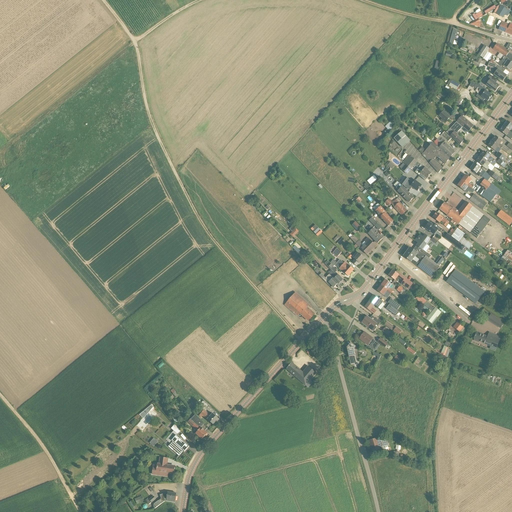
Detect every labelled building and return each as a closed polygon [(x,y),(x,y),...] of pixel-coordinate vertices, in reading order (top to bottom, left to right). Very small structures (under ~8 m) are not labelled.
[(508,0),(501,5),(506,8),(511,3),(508,0)] [(508,10),(501,6),(496,14),(503,18),(505,15),(508,10)] [(480,22),(479,19),(470,25),(479,28),(481,23),(479,23),(480,22)] [(511,24),(510,26),(502,22),(499,30),(511,35),(511,24)] [(511,54),(509,52),(497,44),(494,49),(496,51),(505,57),(503,59),(507,62),(508,60),(511,62),(511,54)] [(483,58),(490,49),(485,45),(478,55),(483,58)] [(502,61),(501,60),(498,64),(503,68),(504,66),(510,70),(511,68),(511,62),(508,60),(507,62),(503,59),(502,61)] [(504,69),(490,63),(488,67),(494,70),(492,72),(492,74),(503,81),(507,76),(502,72),(504,69)] [(488,82),(487,85),(495,92),(499,86),(494,83),(496,80),(490,75),(486,81),(488,82)] [(450,83),(458,87),(456,90),(459,91),(462,86),(452,80),(452,81),(450,80),(447,85),(449,86),(450,83)] [(489,100),(489,101),(490,101),(492,99),(492,98),(491,97),(492,96),(486,91),(487,90),(479,85),(472,81),(469,86),(473,89),(474,87),(477,89),(478,88),(481,90),(477,95),(484,100),(485,99),(488,101),(489,100)] [(445,123),(450,117),(443,111),(439,116),(442,118),(441,120),(445,123)] [(473,126),(462,116),(457,122),(469,132),(473,126)] [(392,126),(395,123),(392,120),(385,127),(390,131),(394,127),(392,126)] [(463,141),(456,134),(462,128),(457,122),(447,132),(446,133),(447,133),(460,145),(464,141),(463,141)] [(511,132),(504,126),(500,131),(511,140),(511,138),(511,132)] [(410,141),(402,131),(394,138),(402,147),(410,141)] [(454,152),(449,147),(447,145),(444,142),(447,140),(448,142),(452,138),(444,132),(434,142),(439,148),(450,157),(455,152),(454,152)] [(492,141),(502,149),(507,153),(508,151),(503,147),(500,144),(502,141),(496,136),(492,141)] [(500,150),(502,149),(492,141),(488,146),(495,151),(497,148),(500,150)] [(425,151),(436,159),(438,157),(445,164),(450,158),(433,143),(431,145),(425,151)] [(434,161),(436,159),(425,151),(422,155),(430,163),(429,163),(434,168),(439,173),(443,168),(434,161)] [(480,156),(490,164),(496,168),(498,166),(496,163),(495,160),(490,156),(484,151),(480,156)] [(500,159),(503,162),(506,158),(499,153),(496,156),(500,159)] [(406,165),(411,169),(414,165),(417,162),(412,157),(411,158),(409,156),(403,162),(406,165)] [(488,167),(490,164),(480,156),(477,161),(482,165),(482,166),(487,170),(489,168),(488,167)] [(506,164),(503,162),(500,159),(497,163),(504,168),(506,164)] [(425,168),(421,165),(417,162),(414,165),(418,168),(416,171),(427,179),(431,173),(428,171),(428,170),(425,168)] [(479,176),(482,178),(486,172),(475,164),(470,169),(474,172),(473,172),(479,177),(479,176)] [(411,169),(406,165),(402,170),(407,174),(411,169)] [(491,176),(497,181),(498,181),(500,178),(492,171),(489,175),(491,176)] [(367,181),(371,185),(378,179),(374,175),(367,181)] [(462,181),(472,188),(474,186),(471,184),(470,184),(469,183),(472,180),(466,175),(462,181)] [(422,186),(415,181),(413,183),(411,182),(407,178),(405,181),(411,186),(417,191),(422,186)] [(491,184),(484,180),(482,183),(489,188),(491,184)] [(474,190),(472,188),(462,181),(457,186),(467,193),(469,190),(472,192),(474,190)] [(482,183),(479,186),(482,188),(486,191),(488,188),(489,188),(482,183)] [(409,203),(409,202),(414,198),(413,198),(403,187),(400,184),(396,189),(398,191),(398,192),(409,202),(409,203)] [(497,195),(488,188),(486,191),(482,196),(490,202),(497,195)] [(487,204),(484,202),(476,196),(474,194),(470,200),(483,210),(487,204)] [(407,211),(399,203),(403,200),(399,197),(396,200),(394,202),(393,201),(392,202),(389,198),(388,200),(385,202),(389,206),(391,204),(402,215),(407,211)] [(477,239),(488,225),(491,221),(484,216),(472,207),(466,202),(459,212),(453,208),(452,209),(448,216),(447,216),(459,225),(459,224),(470,234),(477,239)] [(444,203),(444,204),(440,209),(448,216),(452,209),(444,203)] [(389,226),(391,224),(394,221),(386,213),(378,204),(373,208),(381,217),(381,218),(389,226)] [(511,222),(511,219),(501,211),(496,217),(509,227),(511,222)] [(433,218),(439,223),(441,221),(444,223),(443,224),(446,227),(449,222),(437,213),(433,218)] [(379,231),(382,228),(378,224),(372,218),(369,221),(375,226),(379,231)] [(352,225),(357,231),(361,227),(355,222),(352,225)] [(433,222),(432,223),(431,224),(429,223),(428,225),(427,225),(426,226),(426,227),(425,228),(433,234),(435,230),(436,230),(437,229),(441,232),(442,230),(433,222)] [(315,225),(312,228),(311,229),(313,231),(315,234),(318,237),(322,232),(320,230),(317,227),(315,225)] [(296,229),(292,232),(290,235),(293,238),(299,232),(296,229)] [(368,233),(378,244),(382,239),(377,233),(373,229),(368,233)] [(449,235),(465,246),(470,250),(473,245),(462,237),(465,234),(457,229),(454,234),(451,232),(449,235)] [(465,246),(449,235),(448,234),(445,238),(461,250),(465,246)] [(420,235),(418,238),(426,245),(431,239),(425,235),(423,237),(420,235)] [(367,255),(376,246),(369,239),(365,242),(367,244),(363,247),(361,245),(362,245),(353,236),(350,238),(367,255)] [(426,245),(418,238),(415,241),(418,244),(416,246),(422,250),(423,250),(421,253),(427,257),(430,259),(432,256),(429,255),(426,252),(429,247),(426,245)] [(342,252),(337,248),(333,253),(337,257),(342,252)] [(419,251),(418,253),(417,254),(410,248),(404,256),(431,278),(440,267),(419,251)] [(352,263),(356,266),(359,263),(359,264),(364,258),(357,252),(352,257),(355,260),(352,263)] [(340,260),(337,263),(335,265),(348,276),(354,270),(348,265),(345,262),(344,263),(340,260)] [(315,271),(322,278),(324,276),(323,275),(322,273),(320,273),(317,269),(315,271)] [(393,270),(393,271),(389,276),(395,280),(398,277),(403,281),(401,284),(409,289),(413,284),(397,272),(396,273),(393,270)] [(446,282),(476,304),(485,292),(455,270),(446,282)] [(343,280),(336,272),(334,274),(331,276),(340,285),(342,284),(341,283),(343,280)] [(329,274),(325,278),(334,288),(336,285),(338,287),(340,285),(331,276),(329,274)] [(381,285),(392,293),(393,291),(390,289),(389,288),(392,284),(386,280),(381,285)] [(390,295),(392,293),(381,285),(377,291),(383,296),(386,292),(387,293),(390,295)] [(310,320),(315,315),(316,314),(308,307),(311,304),(298,291),(286,303),(298,315),(301,312),(310,320)] [(379,299),(374,295),(369,301),(374,305),(375,305),(379,308),(378,307),(380,304),(381,305),(383,302),(379,299)] [(427,302),(419,296),(416,299),(424,305),(427,302)] [(397,310),(400,306),(391,299),(388,303),(390,304),(392,306),(397,310)] [(372,308),(374,305),(369,301),(365,307),(370,311),(374,314),(376,311),(372,308)] [(399,312),(397,310),(392,306),(390,304),(386,309),(396,316),(399,312)] [(431,313),(438,317),(441,313),(435,308),(434,309),(432,312),(431,313)] [(504,323),(491,314),(488,320),(500,329),(504,323)] [(372,316),(370,319),(367,317),(362,323),(372,330),(374,331),(381,322),(372,316)] [(393,332),(396,329),(387,322),(385,325),(393,332)] [(453,327),(460,332),(464,327),(457,322),(453,327)] [(385,328),(382,331),(386,334),(387,334),(388,335),(390,333),(389,331),(389,330),(390,329),(386,327),(385,328)] [(396,328),(396,329),(393,332),(398,336),(401,331),(396,328)] [(376,341),(365,332),(360,339),(371,347),(376,341)] [(497,348),(501,337),(489,332),(487,337),(477,333),(474,339),(475,339),(474,341),(479,343),(479,341),(490,346),(490,345),(497,348)] [(380,338),(377,342),(385,348),(388,344),(380,338)] [(355,349),(357,347),(351,342),(347,347),(351,365),(357,368),(360,362),(357,361),(355,349)] [(407,350),(414,355),(416,353),(409,347),(407,350)] [(312,371),(313,370),(309,366),(303,373),(292,363),(287,369),(308,387),(311,384),(309,382),(315,374),(312,371)] [(204,410),(201,414),(214,426),(220,420),(213,414),(211,416),(204,410)] [(204,424),(200,420),(195,415),(191,419),(188,422),(192,426),(193,426),(198,431),(196,434),(202,439),(207,434),(201,428),(204,424)] [(178,434),(181,431),(175,424),(172,427),(178,434)] [(189,447),(176,436),(172,441),(173,442),(170,446),(180,454),(177,457),(178,458),(184,451),(184,452),(189,447)] [(380,450),(379,447),(382,446),(382,447),(384,450),(388,446),(387,441),(385,441),(384,439),(377,441),(376,438),(370,440),(372,449),(372,452),(380,450)] [(167,465),(168,459),(161,458),(160,464),(158,464),(157,473),(163,474),(163,476),(167,477),(168,473),(174,474),(175,467),(167,465)] [(154,507),(153,507),(155,509),(165,501),(175,503),(177,494),(168,492),(167,493),(160,495),(161,499),(154,504),(154,505),(153,506),(154,507)] [(149,500),(148,499),(145,501),(149,505),(156,499),(154,496),(149,500)]
